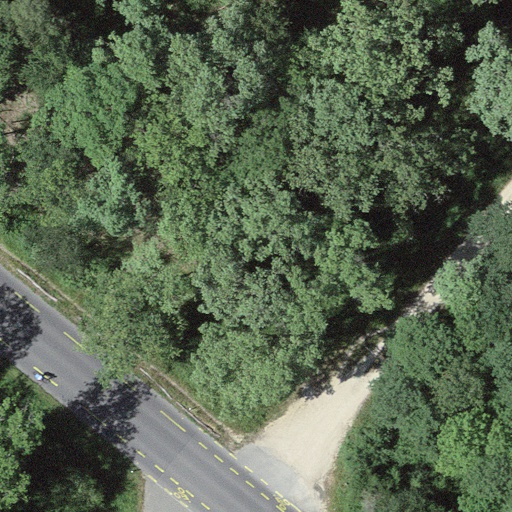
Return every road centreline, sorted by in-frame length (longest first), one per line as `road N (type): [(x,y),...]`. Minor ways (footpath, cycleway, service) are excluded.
road 1 (track): [(511,202),(247,510)]
road 2 (tertiary): [(0,307),(248,511)]
